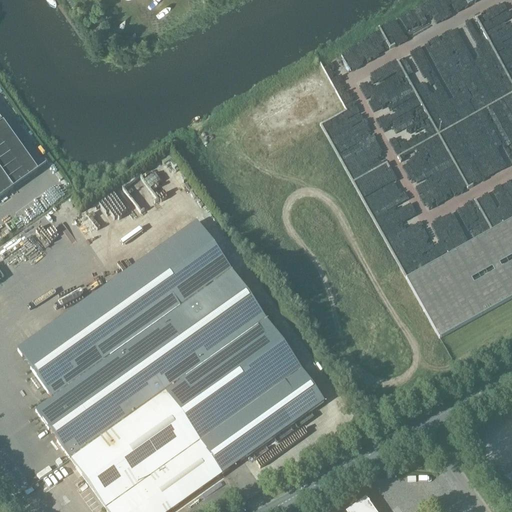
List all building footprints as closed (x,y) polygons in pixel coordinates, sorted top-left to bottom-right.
[(321,67),(312,72),(319,85),(316,87),(319,93),(331,86),(321,67)] [(312,72),(302,78),(309,90),(316,87),(319,85),(312,72)] [(302,78),(295,82),(302,94),(309,90),(302,78)] [(295,82),(288,86),(295,98),(302,94),(295,82)] [(288,86),(281,90),(288,102),(295,98),(288,86)] [(331,86),(319,93),(323,99),(335,92),(331,86)] [(281,90),(274,94),(281,106),(288,102),(281,90)] [(335,92),(323,99),(326,105),(338,98),(335,92)] [(274,94),(267,98),(274,110),(281,106),(274,94)] [(267,98),(260,102),(267,114),(274,110),(267,98)] [(338,98),(326,105),(329,111),(342,104),(338,98)] [(260,102),(253,106),(260,118),(267,114),(260,102)] [(342,104),(329,111),(333,117),(345,110),(342,104)] [(253,106),(246,110),(253,122),(260,118),(253,106)] [(246,110),(239,113),(246,126),(253,122),(246,110)] [(239,113),(232,117),(239,130),(246,126),(239,113)] [(232,117),(225,121),(232,133),(239,130),(232,117)] [(296,118),(287,123),(287,124),(296,141),(306,136),(296,118)] [(0,198),(13,189),(0,171),(0,125),(2,123),(0,119),(0,198)] [(225,121),(218,125),(225,137),(232,133),(225,121)] [(287,123),(277,129),(287,146),(296,141),(287,124),(287,123)] [(218,125),(211,129),(218,141),(225,137),(218,125)] [(211,129),(204,133),(211,145),(218,141),(211,129)] [(277,129),(267,134),(277,152),(287,146),(277,129)] [(204,133),(197,137),(204,149),(211,145),(204,133)] [(267,134),(258,140),(268,157),(277,152),(267,134)] [(306,136),(296,141),(306,159),(316,153),(306,136)] [(258,140),(248,145),(258,163),(268,157),(258,140)] [(296,141),(287,146),(297,164),(306,159),(296,141)] [(248,145),(239,150),(239,151),(248,168),(258,163),(248,145)] [(287,146),(277,152),(287,169),(297,164),(287,146)] [(239,150),(221,160),(231,178),(248,168),(239,151),(239,150)] [(277,152),(268,157),(277,175),(287,170),(287,169),(277,152)] [(268,157),(258,163),(268,180),(277,175),(268,157)] [(258,163),(248,168),(258,186),(268,180),(258,163)] [(231,178),(241,196),(258,186),(248,168),(231,178)] [(326,171),(316,176),(326,194),(336,189),(336,188),(326,171)] [(316,176),(306,182),(307,182),(316,199),(326,194),(316,176)] [(306,182),(297,187),(307,205),(316,199),(307,182),(306,182)] [(297,187),(287,192),(287,193),(297,210),(307,205),(297,187)] [(336,189),(326,194),(336,211),(336,212),(346,206),(336,188),(336,189)] [(287,192),(278,198),(288,215),(297,210),(287,193),(287,192)] [(326,194),(316,199),(326,217),(336,212),(336,211),(326,194)] [(278,198),(268,203),(278,221),(288,215),(278,198)] [(316,199),(307,205),(317,222),(326,217),(316,199)] [(66,218),(71,214),(63,203),(57,207),(66,218)] [(268,203),(250,213),(260,231),(278,221),(268,203)] [(307,205),(297,210),(307,228),(317,222),(307,205)] [(297,210),(288,215),(297,233),(307,228),(297,210)] [(288,215),(278,221),(288,238),(297,233),(288,215)] [(511,219),(406,280),(439,339),(511,298),(511,219)] [(260,231),(270,248),(288,238),(278,221),(260,231)] [(164,394),(221,475),(324,402),(196,223),(17,351),(52,400),(35,412),(70,460),(164,394)] [(355,224),(342,231),(352,249),(365,241),(355,224)] [(342,231),(332,237),(341,254),(352,249),(342,231)] [(332,237),(319,244),(328,262),(341,254),(332,237)] [(365,241),(352,249),(362,266),(375,259),(365,241)] [(319,244),(305,252),(315,269),(328,262),(319,244)] [(352,249),(341,254),(351,272),(362,266),(352,249)] [(83,253),(88,262),(93,259),(88,250),(83,253)] [(305,252),(286,262),(296,280),(315,269),(305,252)] [(39,257),(47,268),(52,264),(45,253),(39,257)] [(341,254),(328,262),(338,279),(351,272),(341,254)] [(328,262),(315,269),(325,287),(338,279),(328,262)] [(296,280),(306,298),(325,287),(315,269),(296,280)] [(385,276),(369,285),(379,303),(395,294),(385,276)] [(369,285),(353,294),(363,312),(379,303),(369,285)] [(353,294),(338,303),(347,320),(363,312),(353,294)] [(395,294),(379,303),(389,320),(405,312),(395,294)] [(338,303),(322,312),(332,329),(347,320),(338,303)] [(379,303),(363,312),(373,329),(389,321),(389,320),(379,303)] [(363,312),(347,320),(357,338),(373,329),(363,312)] [(332,329),(341,347),(357,338),(347,320),(332,329)] [(414,329),(395,340),(414,375),(434,364),(414,329)] [(23,343),(22,333),(13,334),(14,344),(23,343)] [(395,340),(377,350),(397,385),(414,375),(395,340)] [(377,350),(357,361),(377,396),(397,385),(377,350)] [(107,511),(170,511),(221,475),(164,394),(70,460),(107,511)] [(52,479),(43,485),(47,491),(56,485),(52,479)] [(377,511),(369,500),(352,511),(377,511)]
